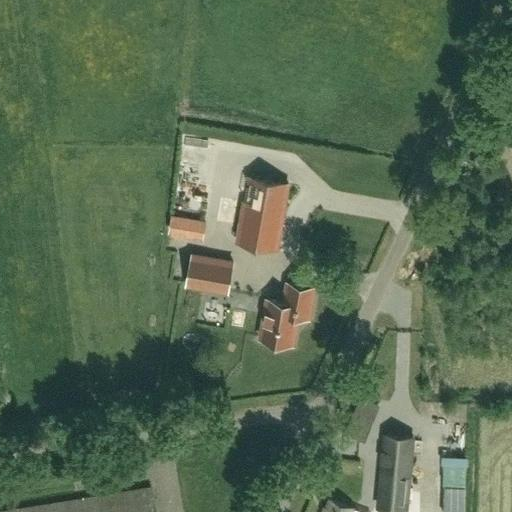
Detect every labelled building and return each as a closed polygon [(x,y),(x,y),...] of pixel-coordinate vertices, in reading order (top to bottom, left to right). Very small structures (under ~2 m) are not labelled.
[(479,157),(484,147),(478,144),(473,154),(479,157)] [(276,248),(288,183),(248,176),(237,241),(276,248)] [(207,220),(172,214),(168,233),(203,239),(207,220)] [(186,284),(227,291),(233,262),(191,254),(186,284)] [(310,307),(314,287),(286,282),(283,301),(267,299),(260,338),(291,344),(298,305),(310,307)] [(407,493),(413,437),(385,435),(380,490),(407,493)] [(154,511),(150,487),(0,511),(154,511)] [(12,496),(15,508),(32,504),(30,492),(12,496)] [(353,511),(354,509),(327,498),(322,511),(353,511)]
